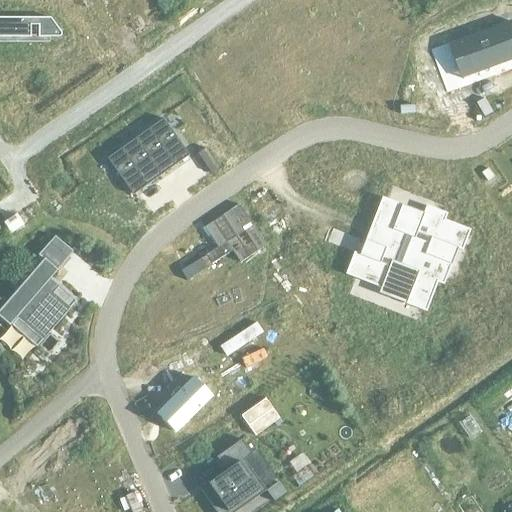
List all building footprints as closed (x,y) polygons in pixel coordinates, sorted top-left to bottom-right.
[(82,0),(74,4),(80,18),(105,6),(102,0),(82,0)] [(289,14),(258,36),(259,37),(263,35),(275,53),(272,55),(270,52),(269,52),(279,66),(280,65),(279,64),(282,62),(299,87),(295,90),(296,91),(317,76),(317,75),(315,76),(297,50),(332,26),(350,51),(348,53),(349,54),(371,38),(370,37),(367,39),(361,30),(363,29),(366,32),(367,31),(356,17),(355,17),(358,21),(356,22),(339,0),(337,0),(326,8),(327,9),(330,7),(332,10),(325,14),(315,0),(301,0),(283,13),(284,14),(287,11),(289,14)] [(392,0),(347,0),(355,9),(363,2),(380,19),(396,4),(392,0)] [(95,66),(107,59),(99,46),(108,41),(93,14),(79,22),(84,31),(78,34),(95,66)] [(0,38),(31,39),(31,27),(39,27),(39,39),(58,39),(60,38),(61,38),(61,37),(62,36),(62,35),(61,34),(51,19),(0,18),(0,38)] [(511,20),(511,21),(448,44),(461,79),(511,60),(511,25),(511,23),(511,22),(511,20)] [(189,156),(163,119),(149,129),(175,166),(189,156)] [(175,166),(149,129),(135,139),(161,176),(175,166)] [(161,176),(135,139),(121,149),(147,186),(161,176)] [(107,159),(133,196),(147,186),(121,149),(107,159)] [(206,149),(198,154),(211,174),(219,168),(206,149)] [(354,253),(345,275),(382,289),(383,287),(408,296),(405,304),(426,312),(437,283),(444,285),(452,264),(445,262),(451,247),(462,251),(470,230),(445,221),(447,214),(426,206),(421,219),(401,211),(403,206),(382,198),(365,242),(372,244),(367,258),(354,253)] [(208,255),(181,271),(187,281),(213,265),(212,264),(233,251),(240,263),(267,247),(241,205),(205,228),(217,248),(207,254),(208,255)] [(44,259),(0,309),(0,317),(9,326),(17,317),(43,338),(68,309),(50,294),(55,289),(47,282),(57,270),(44,259)] [(235,268),(169,297),(182,326),(248,297),(235,268)] [(193,378),(157,414),(176,433),(212,396),(193,378)] [(78,439),(59,446),(69,471),(87,463),(78,439)] [(226,471),(199,490),(214,511),(236,511),(265,491),(244,461),(252,455),(241,440),(216,458),(226,471)] [(63,473),(28,487),(36,506),(54,498),(59,511),(107,511),(104,504),(123,497),(108,461),(90,469),(95,481),(71,491),(63,473)]
